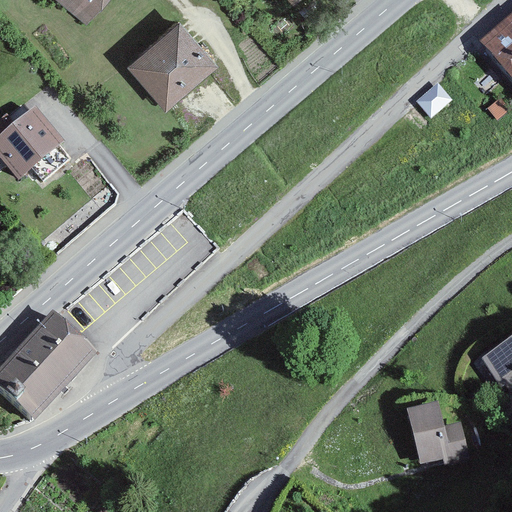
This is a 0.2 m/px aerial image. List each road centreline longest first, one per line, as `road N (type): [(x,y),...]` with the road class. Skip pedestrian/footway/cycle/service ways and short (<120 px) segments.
road 1 (residential): [(49,442),(80,395),(506,0)]
road 2 (secondary): [(49,442),(511,172)]
road 3 (secondary): [(0,345),(396,0)]
